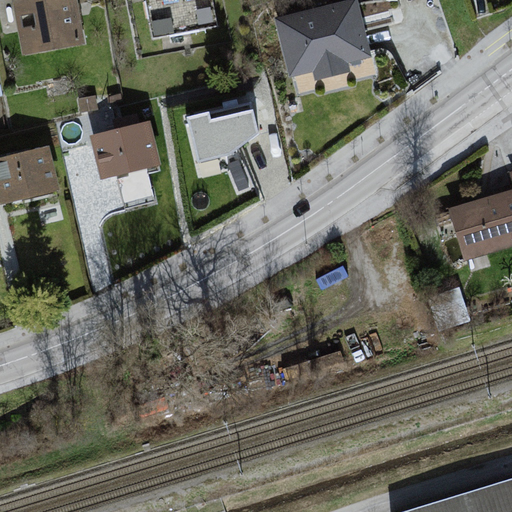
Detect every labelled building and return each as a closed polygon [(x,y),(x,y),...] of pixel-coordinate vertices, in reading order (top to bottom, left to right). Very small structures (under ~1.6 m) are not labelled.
[(74,0),(13,0),(23,54),(82,43),(74,0)] [(211,0),(155,0),(153,0),(152,0),(143,0),(148,32),(215,22),(211,0)] [(356,0),(347,0),(275,18),(290,78),(315,71),(317,78),(350,70),(348,63),(371,57),(356,0)] [(86,103),(90,124),(115,119),(111,99),(86,103)] [(207,109),(184,115),(196,162),(229,154),(257,134),(251,107),(209,117),(207,109)] [(158,163),(148,120),(87,134),(98,178),(158,163)] [(0,200),(57,187),(47,147),(0,158),(0,200)] [(511,244),(511,172),(508,174),(511,187),(511,188),(449,208),(464,259),(511,244)] [(511,511),(511,478),(400,511),(511,511)]
